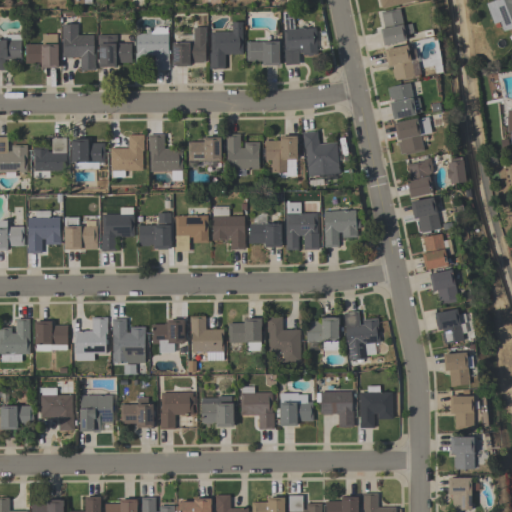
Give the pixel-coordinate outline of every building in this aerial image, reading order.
[(378,0),(380,8),(414,2),(413,0),(378,0)] [(499,21),(492,23),(485,3),(492,0),(511,0),(511,26),(503,30),(499,21)] [(402,25),(411,23),(413,33),(405,35),(406,40),(383,45),(379,28),(383,27),(380,12),(399,8),(402,25)] [(231,32),(231,22),(241,22),(241,54),(224,54),(224,68),(209,68),(209,52),(210,52),(210,32),(231,32)] [(79,56),(61,56),(61,23),(76,23),(76,34),(93,34),(93,53),(94,53),(94,70),(79,70),(79,56)] [(154,69),(154,55),(150,55),(150,60),(134,61),(134,53),(136,53),(135,33),(149,33),(154,28),(154,27),(163,27),(163,28),(165,28),(165,27),(167,27),(167,52),(168,52),(169,69),(154,69)] [(172,65),(171,41),(192,41),(192,27),(204,27),(204,61),(202,61),(202,62),(192,62),(192,61),(188,61),(189,65),(185,65),(175,66),(175,65),(172,65)] [(315,27),(316,54),(312,54),(312,55),(306,56),(306,54),(302,55),(302,53),(297,53),(298,64),(284,64),(282,29),(297,28),(297,27),(302,27),(302,28),(315,27)] [(57,67),(40,67),(40,63),(25,63),(24,44),(41,43),(41,33),(56,33),(56,43),(57,43),(57,67)] [(116,34),(116,43),(130,43),(130,62),(115,62),(115,66),(98,66),(98,34),(116,34)] [(0,69),(0,39),(20,39),(20,58),(2,58),(2,69),(0,69)] [(278,65),(261,65),(261,61),(245,61),(245,41),(261,41),(278,41),(278,65)] [(395,80),(394,76),(393,77),(391,69),(393,69),(392,64),(387,65),(386,61),(384,53),(385,53),(384,48),(407,44),(408,50),(415,48),(420,75),(395,80)] [(392,118),(389,102),(387,87),(390,87),(390,86),(409,82),(412,98),(418,97),(421,112),(415,113),(415,114),(392,118)] [(420,135),(423,150),(404,154),(404,153),(400,154),(397,142),(400,141),(399,139),(397,139),(393,122),(416,117),(417,119),(427,116),(431,132),(420,135)] [(301,132),(316,131),(318,143),(335,141),(339,172),(307,176),(304,148),(303,148),(301,132)] [(181,180),(170,180),(170,171),(149,171),(149,151),(147,151),(147,134),(163,134),(163,148),(181,148),(181,180)] [(226,169),(226,151),(225,151),(225,134),(239,134),(239,147),(243,147),(243,142),(258,142),(258,169),(226,169)] [(143,135),(143,151),(141,151),(141,170),(123,170),(124,177),(111,177),(111,171),(110,171),(110,148),(127,148),(127,135),(143,135)] [(296,135),(296,158),(285,158),(285,172),(270,172),(270,160),(263,160),(263,140),(279,140),(279,135),(296,135)] [(220,136),(220,160),(187,160),(187,142),(203,141),(202,137),(220,136)] [(25,145),(26,172),(0,172),(0,137),(6,137),(6,151),(10,150),(10,145),(25,145)] [(33,178),(33,171),(32,171),(32,147),(46,146),(46,151),(50,151),(50,138),(64,137),(65,170),(48,171),(49,178),(33,178)] [(70,138),(87,138),(87,142),(103,142),(103,162),(98,162),(98,169),(73,169),(73,162),(70,162),(70,138)] [(409,197),(406,180),(409,179),(406,163),(423,160),(423,158),(430,157),(432,169),(432,171),(428,174),(432,192),(409,197)] [(465,181),(449,183),(448,177),(447,177),(445,169),(447,168),(446,163),(449,162),(449,159),(460,157),(461,160),(462,160),(465,181)] [(410,200),(416,199),(416,200),(432,196),(439,228),(420,232),(420,230),(419,230),(417,221),(418,221),(417,217),(414,218),(413,214),(412,214),(410,204),(411,204),(410,200)] [(284,249),(284,213),(285,213),(285,202),(299,202),(299,213),(316,213),(316,233),(317,233),(317,249),(303,249),(303,235),(297,235),(297,249),(284,249)] [(243,216),(243,238),(244,238),(244,249),(230,249),(230,236),(227,236),(227,239),(210,239),(210,233),(211,233),(211,206),(228,206),(228,216),(243,216)] [(133,207),(133,236),(116,236),(116,250),(100,250),(100,234),(102,234),(102,214),(119,214),(119,207),(133,207)] [(356,237),(342,237),(341,231),(337,232),(338,246),(323,247),(322,230),(324,230),(322,211),(355,209),(355,220),(359,220),(360,228),(356,228),(356,237)] [(49,217),(58,216),(59,236),(60,244),(44,244),(44,239),(40,239),(41,253),(26,253),(26,237),(27,237),(26,217),(34,217),(34,211),(49,210),(49,217)] [(170,248),(167,248),(167,249),(156,249),(156,248),(153,248),(153,244),(149,244),(149,245),(139,245),(139,244),(137,244),(137,225),(156,225),(156,213),(169,213),(170,248)] [(173,215),(207,215),(207,242),(192,242),(192,237),(188,237),(188,250),(173,250),(173,215)] [(64,249),(63,217),(77,217),(78,225),(79,225),(80,226),(84,226),(84,220),(94,220),(94,226),(96,226),(96,248),(64,249)] [(0,220),(6,220),(6,226),(22,226),(22,246),(6,246),(6,250),(0,250),(0,220)] [(281,247),(264,247),(264,243),(247,243),(247,238),(248,238),(248,223),(280,223),(280,240),(281,240),(281,247)] [(448,265),(424,269),(421,253),(425,252),(422,237),(441,233),(442,240),(446,239),(449,254),(446,254),(448,265)] [(428,273),(451,268),(458,301),(439,305),(436,289),(432,290),(428,273)] [(434,312),(457,308),(463,340),(445,344),(444,342),(443,342),(442,333),(443,333),(442,328),(437,329),(437,326),(436,326),(434,316),(435,316),(434,312)] [(348,360),(343,312),(357,310),(359,324),(362,324),(362,320),(377,318),(378,324),(377,324),(379,342),(364,344),(366,358),(348,360)] [(191,352),(191,334),(189,334),(189,316),(204,316),(204,329),(222,329),(222,360),(206,360),(206,352),(191,352)] [(267,352),(267,332),(266,332),(266,316),(281,316),(281,329),(299,329),(299,362),(282,362),(282,352),(267,352)] [(338,317),(338,324),(337,324),(337,341),(337,350),(322,350),(322,341),(305,341),(305,322),(307,322),(307,321),(317,321),(317,322),(320,322),(320,317),(324,317),(324,316),(334,316),(334,317),(338,317)] [(106,317),(106,334),(104,334),(104,353),(93,353),(93,360),(75,360),(75,353),(73,353),(73,331),(90,331),(90,317),(106,317)] [(15,333),(14,318),(28,318),(29,354),(20,354),(20,362),(0,362),(0,327),(10,327),(10,333),(15,333)] [(144,363),(125,363),(125,362),(112,362),(111,318),(125,318),(125,332),(129,332),(129,327),(144,327),(144,363)] [(260,318),(260,342),(259,342),(259,350),(247,350),(247,342),(228,342),(228,332),(227,332),(227,323),(243,323),(243,318),(260,318)] [(173,352),(158,352),(158,343),(150,343),(150,324),(163,324),(163,322),(166,322),(166,319),(183,319),(183,343),(173,343),(173,352)] [(66,325),(66,350),(50,350),(50,351),(35,351),(35,345),(34,345),(34,328),(33,328),(33,320),(50,320),(50,325),(66,325)] [(443,353),(465,351),(466,356),(471,355),(472,367),(467,367),(468,384),(450,385),(448,370),(444,370),(443,353)] [(373,427),(358,428),(358,423),(359,423),(359,392),(366,392),(366,385),(379,385),(379,392),(391,391),(392,418),(377,419),(377,413),(373,414),(373,427)] [(258,429),(257,415),(239,415),(239,393),(241,393),(240,386),(253,386),(253,392),(271,392),(271,413),(272,413),(272,429),(258,429)] [(71,395),(71,414),(72,414),(73,430),(58,430),(57,417),(40,418),(39,395),(41,395),(40,393),(39,393),(39,388),(56,387),(56,395),(71,395)] [(351,391),(351,410),(352,410),(352,427),(337,427),(337,413),(319,413),(319,402),(315,402),(315,393),(319,393),(319,391),(351,391)] [(191,392),(191,396),(195,396),(195,404),(191,405),(192,414),(174,415),(174,429),(159,429),(159,413),(160,413),(160,392),(191,392)] [(279,426),(279,393),(297,393),(297,394),(306,394),(306,401),(312,401),(312,421),(296,421),(296,426),(279,426)] [(111,395),(111,422),(99,422),(99,432),(92,432),(92,431),(78,431),(78,409),(79,408),(79,395),(111,395)] [(449,395),(455,395),(455,396),(472,396),(473,428),(454,428),(454,413),(449,413),(449,395)] [(231,396),(231,402),(232,402),(232,426),(229,426),(229,427),(219,427),(219,426),(215,426),(215,422),(211,422),(211,424),(202,424),(202,422),(200,422),(200,403),(200,398),(216,398),(216,396),(231,396)] [(119,404),(136,404),(136,398),(147,398),(147,404),(152,404),(152,427),(136,427),(136,423),(119,423),(119,404)] [(0,429),(0,405),(29,405),(29,425),(17,425),(17,429),(0,429)] [(454,469),(454,467),(453,467),(453,458),(454,458),(454,454),(450,454),(450,450),(449,450),(449,440),(450,440),(450,436),(456,436),(456,437),(473,437),(473,469),(454,469)] [(470,477),(470,509),(452,509),(452,494),(447,494),(447,477),(470,477)] [(362,493),(376,493),(376,507),(394,507),(394,511),(363,511),(363,510),(362,510),(362,493)] [(229,495),(229,508),(247,508),(247,511),(215,511),(214,511),(214,495),(229,495)] [(321,503),(321,511),(287,511),(287,495),(302,495),(302,509),(306,509),(306,503),(321,503)] [(67,511),(84,511),(84,496),(99,496),(99,511),(67,511)] [(357,511),(325,511),(325,506),(324,506),(324,501),(340,501),(340,496),(357,496),(357,511)] [(26,510),(26,511),(0,511),(0,497),(8,497),(8,510),(26,510)] [(172,505),(172,511),(140,511),(140,503),(139,503),(139,497),(154,497),(154,511),(158,511),(158,505),(172,505)] [(251,511),(251,502),(266,502),(266,498),(283,497),(283,511),(251,511)] [(177,511),(177,502),(193,501),(193,499),(210,498),(210,511),(177,511)] [(62,499),(62,511),(30,511),(30,503),(44,503),(44,499),(62,499)] [(103,511),(103,503),(119,503),(119,499),(136,499),(136,511),(103,511)]
